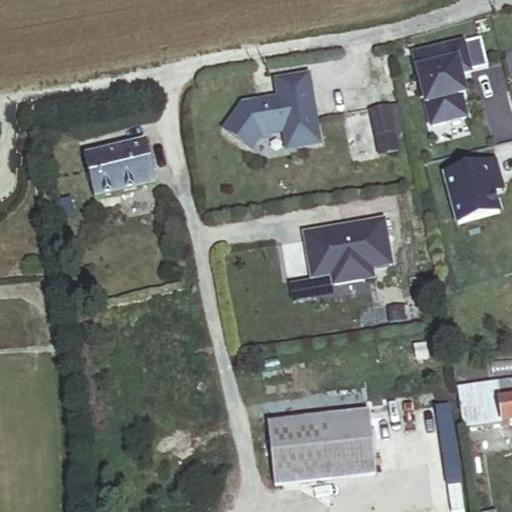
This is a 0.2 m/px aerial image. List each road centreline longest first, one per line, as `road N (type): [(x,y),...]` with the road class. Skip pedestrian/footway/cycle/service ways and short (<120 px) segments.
road 1 (residential): [(0,101),(396,29),(500,0)]
road 2 (track): [(156,75),(249,476),(246,511)]
